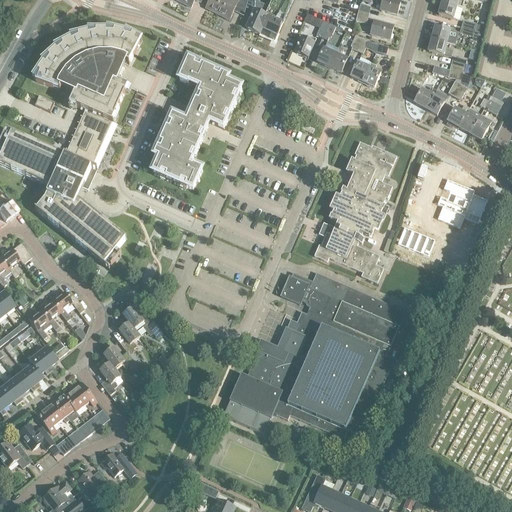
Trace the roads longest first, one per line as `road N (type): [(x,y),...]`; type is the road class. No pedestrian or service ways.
road 1 (residential): [(318,157),(239,339),(174,310),(209,229)]
road 2 (residential): [(9,511),(78,454),(125,431),(83,364)]
road 3 (residential): [(83,364),(99,313),(17,223)]
road 4 (residential): [(185,30),(117,186)]
road 5 (tertiary): [(276,72),(335,112),(390,120)]
road 6 (residential): [(390,120),(423,0)]
road 7 (tertiary): [(390,120),(276,72)]
